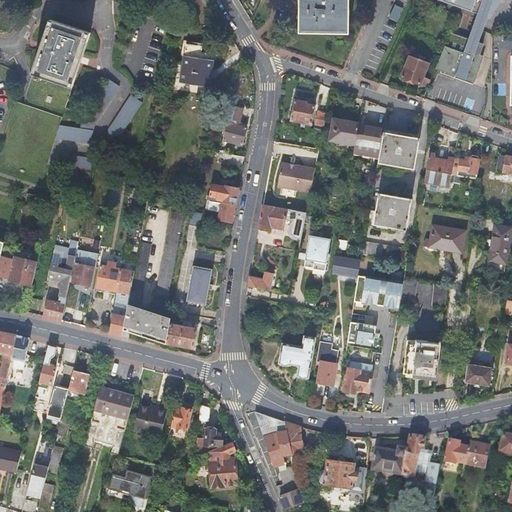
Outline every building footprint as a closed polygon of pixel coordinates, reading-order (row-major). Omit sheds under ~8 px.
[(350,37),(350,0),(300,0),(301,37),(350,37)] [(435,0),(479,16),(469,41),(449,33),(436,66),(458,74),(458,76),(463,78),(464,76),(474,80),(482,59),(479,57),(480,56),(483,47),(478,45),(475,44),(491,0),(435,0)] [(493,0),(491,0),(475,44),(478,45),(493,0)] [(31,80),(71,93),(89,39),(49,26),(31,80)] [(203,47),(187,45),(181,83),(209,87),(213,63),(211,62),(212,55),(202,54),(203,47)] [(427,87),(430,80),(423,77),(429,64),(418,60),(419,57),(411,54),(410,57),(409,56),(401,77),(427,87)] [(436,66),(434,70),(474,84),(483,57),(480,56),(479,57),(482,59),(474,80),(464,76),(463,78),(458,76),(458,74),(436,66)] [(60,127),(58,137),(92,144),(95,124),(120,86),(109,79),(85,117),(82,131),(60,127)] [(106,144),(119,147),(121,136),(142,103),(131,95),(109,131),(106,144)] [(306,103),(296,101),(292,121),(311,125),(315,106),(306,105),(306,103)] [(244,109),(229,105),(226,118),(235,121),(234,124),(229,123),(224,140),(242,145),(247,128),(239,126),(244,109)] [(315,126),(323,127),(326,113),(318,112),(315,126)] [(355,145),(358,124),(334,119),(332,134),(333,134),(332,141),(355,145)] [(355,145),(352,157),(378,162),(384,128),(358,124),(355,145)] [(414,135),(385,130),(379,164),(415,170),(420,139),(413,138),(414,135)] [(458,133),(450,131),(448,146),(449,146),(447,161),(433,159),(434,154),(429,153),(427,170),(451,175),(454,160),(458,133)] [(60,166),(93,173),(96,160),(63,153),(60,166)] [(245,157),(223,153),(222,157),(227,160),(226,165),(243,168),(245,157)] [(511,157),(498,155),(495,174),(498,174),(498,171),(511,173),(511,157)] [(454,160),(451,175),(469,178),(469,177),(476,178),(479,160),(479,158),(477,156),(474,156),(472,157),(472,159),(468,158),(467,162),(454,160)] [(278,187),(310,193),(315,169),(282,163),(278,187)] [(451,175),(427,170),(425,184),(449,189),(451,175)] [(211,196),(208,195),(207,200),(215,202),(216,197),(218,198),(218,200),(221,200),(220,203),(236,206),(239,189),(226,186),(226,187),(213,185),(211,196)] [(27,193),(25,201),(50,208),(52,199),(27,193)] [(412,200),(379,194),(378,199),(373,198),(368,224),(405,230),(405,232),(406,232),(406,231),(407,231),(412,200)] [(232,222),(236,206),(220,203),(215,202),(207,200),(206,207),(210,208),(209,211),(221,213),(219,219),(232,222)] [(287,209),(264,205),(259,228),(270,230),(271,227),(284,229),(287,209)] [(184,215),(172,213),(156,297),(168,299),(184,215)] [(511,227),(495,225),(490,261),(506,263),(511,227)] [(434,226),(431,244),(445,246),(445,250),(462,253),(466,231),(434,226)] [(330,239),(309,234),(303,265),(311,267),(311,268),(323,270),(322,273),(323,273),(326,259),(328,259),(330,252),(328,251),(330,239)] [(72,271),(72,273),(75,274),(73,283),(90,286),(94,267),(88,266),(88,262),(84,261),(83,265),(80,264),(84,243),(79,242),(78,245),(76,256),(72,271)] [(170,322),(171,319),(136,307),(148,244),(139,243),(134,273),(130,294),(128,307),(124,329),(166,343),(170,322)] [(365,243),(363,256),(407,264),(409,250),(365,243)] [(76,256),(78,245),(72,244),(70,255),(76,256)] [(54,250),(51,263),(62,265),(62,262),(68,263),(70,255),(64,254),(64,253),(54,250)] [(43,316),(62,321),(72,273),(72,271),(76,256),(70,255),(68,263),(62,262),(62,265),(51,263),(48,278),(54,279),(56,278),(60,279),(60,281),(59,284),(61,287),(62,288),(59,300),(61,300),(61,303),(47,300),(43,316)] [(14,260),(0,257),(0,258),(0,276),(9,278),(9,280),(32,285),(35,274),(37,262),(14,257),(14,260)] [(362,262),(335,257),(332,272),(359,277),(362,262)] [(117,291),(121,270),(116,269),(117,263),(108,262),(107,268),(101,266),(97,287),(117,291)] [(213,269),(194,266),(187,301),(206,305),(213,269)] [(134,273),(121,270),(117,291),(130,294),(134,273)] [(248,286),(262,289),(265,280),(250,277),(248,286)] [(401,300),(404,285),(359,277),(355,302),(399,310),(401,300)] [(418,280),(405,278),(404,285),(401,300),(415,302),(418,280)] [(446,308),(448,285),(435,283),(432,306),(446,308)] [(109,333),(123,337),(124,329),(128,307),(115,304),(109,333)] [(184,321),(197,323),(198,317),(185,314),(184,321)] [(170,322),(166,343),(193,348),(197,323),(184,321),(183,325),(170,322)] [(375,326),(351,322),(347,345),(372,349),(375,326)] [(0,414),(10,366),(17,336),(0,332),(0,351),(5,353),(0,376),(0,414)] [(308,336),(304,335),(303,347),(283,343),(281,351),(280,355),(281,355),(279,363),(280,363),(281,365),(287,366),(288,364),(290,365),(289,369),(298,370),(297,375),(298,375),(300,377),(305,378),(307,377),(308,377),(309,372),(310,372),(311,367),(310,367),(316,338),(312,337),(312,336),(308,335),(308,336)] [(23,369),(30,339),(17,336),(10,366),(23,369)] [(437,377),(442,341),(440,341),(439,343),(430,341),(429,341),(416,339),(416,341),(410,339),(405,372),(437,377)] [(333,344),(320,341),(316,361),(321,362),(318,382),(333,385),(340,350),(332,349),(333,344)] [(55,356),(57,346),(49,344),(39,381),(52,384),(56,366),(49,365),(51,358),(52,358),(55,356)] [(92,369),(95,356),(88,354),(85,367),(92,369)] [(372,365),(350,361),(345,390),(356,391),(356,389),(368,391),(372,365)] [(468,364),(465,382),(488,386),(491,367),(468,364)] [(68,390),(86,394),(91,375),(73,371),(69,389),(68,390)] [(63,410),(66,400),(68,390),(69,389),(55,385),(47,414),(61,418),(63,410)] [(112,443),(126,394),(101,388),(92,422),(91,422),(86,444),(93,446),(95,439),(102,441),(112,443)] [(110,450),(120,453),(135,397),(126,394),(112,443),(112,446),(110,450)] [(70,425),(77,427),(83,405),(66,400),(63,410),(73,412),(70,425)] [(211,408),(201,405),(199,420),(209,421),(211,408)] [(159,411),(140,406),(135,430),(162,437),(168,411),(159,409),(159,411)] [(176,406),(171,425),(187,429),(192,410),(176,406)] [(67,437),(70,425),(73,412),(63,410),(61,418),(57,434),(67,437)] [(293,453),(286,422),(256,412),(255,413),(274,466),(279,465),(283,483),(276,486),(279,494),(292,490),(299,486),(297,472),(298,472),(296,466),(287,468),(286,462),(284,455),(293,453)] [(304,451),(300,427),(286,422),(293,453),(294,453),(304,451)] [(197,438),(195,457),(196,457),(204,453),(208,452),(209,447),(205,448),(205,445),(222,446),(223,433),(216,432),(217,429),(207,428),(205,439),(197,438)] [(500,452),(511,454),(511,436),(504,435),(500,452)] [(432,501),(433,500),(440,465),(430,463),(432,455),(426,454),(427,451),(423,450),(425,439),(421,439),(421,437),(419,436),(415,437),(415,438),(411,437),(411,438),(409,451),(406,450),(402,475),(404,476),(403,478),(407,480),(411,479),(412,477),(414,477),(415,473),(429,475),(424,498),(425,500),(432,501)] [(229,459),(229,454),(239,450),(236,441),(222,446),(209,451),(209,457),(211,487),(238,485),(236,458),(229,459)] [(456,462),(465,464),(468,448),(460,446),(461,443),(450,441),(445,462),(456,464),(456,462)] [(468,448),(465,464),(485,468),(490,446),(469,442),(468,448)] [(48,468),(48,471),(57,474),(64,449),(54,446),(48,468)] [(402,475),(406,450),(390,448),(390,451),(376,449),(375,456),(374,456),(371,468),(373,468),(372,471),(383,472),(382,474),(383,476),(385,477),(389,477),(391,477),(392,476),(393,474),(402,475)] [(0,469),(16,472),(21,453),(4,450),(0,469)] [(204,453),(196,457),(198,462),(206,459),(204,453)] [(348,488),(365,490),(366,479),(356,478),(357,473),(357,472),(352,471),(353,464),(344,463),(337,462),(327,460),(324,483),(349,486),(348,488)] [(41,497),(45,483),(48,471),(48,468),(34,464),(26,494),(41,497)] [(151,476),(126,469),(124,476),(112,473),(108,488),(131,494),(130,496),(139,509),(143,507),(145,498),(151,476)] [(41,497),(38,508),(48,510),(54,486),(45,483),(41,497)] [(292,490),(280,495),(286,508),(304,501),(301,486),(292,490)]
